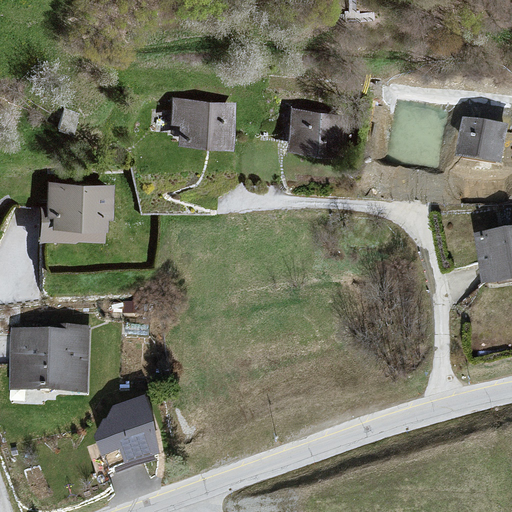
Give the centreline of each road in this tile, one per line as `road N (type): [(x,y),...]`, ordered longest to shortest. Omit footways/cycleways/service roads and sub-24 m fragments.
road 1 (residential): [(141,511),(438,404),(511,390)]
road 2 (unknown): [(228,202),(389,204),(419,226),(432,245),(443,303),(438,404)]
